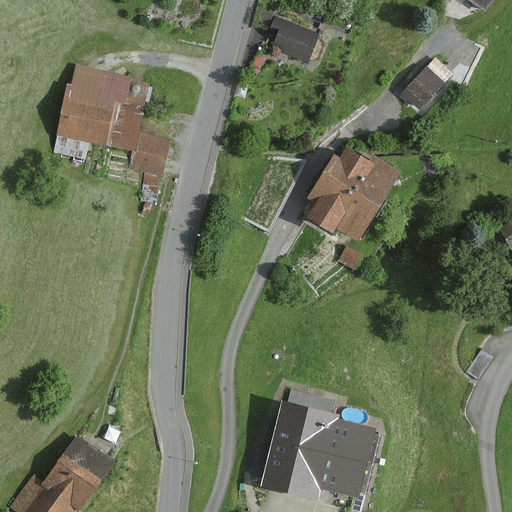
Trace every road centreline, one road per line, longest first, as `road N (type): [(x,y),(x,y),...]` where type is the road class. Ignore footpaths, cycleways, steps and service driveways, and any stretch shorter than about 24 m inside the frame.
road 1 (unclassified): [(240,0),(170,268),(164,363),(177,457),(171,511)]
road 2 (residential): [(495,511),(488,425),(511,363)]
